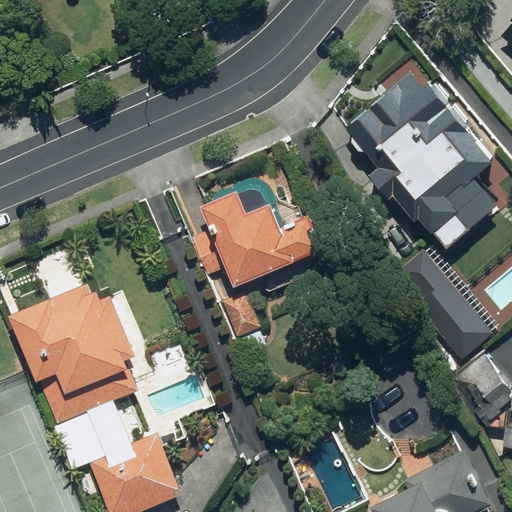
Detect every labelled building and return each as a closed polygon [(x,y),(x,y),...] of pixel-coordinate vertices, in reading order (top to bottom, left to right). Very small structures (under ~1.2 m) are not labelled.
[(398,111),(381,93),(345,126),(376,165),(366,173),(404,221),(431,201),(441,215),(477,187),(464,171),(489,152),(435,83),(398,111)] [(277,199),(250,208),(243,188),(207,201),(236,281),(333,247),(319,208),(284,220),(277,199)] [(395,276),(464,350),(495,321),(427,247),(395,276)] [(89,274),(10,306),(60,422),(141,387),(127,353),(141,347),(116,289),(105,293),(100,281),(93,284),(89,274)] [(246,286),(222,299),(241,335),(265,321),(246,286)] [(511,391),(511,378),(494,352),(467,370),(491,405),(511,391)] [(117,398),(87,412),(106,451),(91,458),(116,511),(135,511),(187,488),(160,430),(137,441),(117,398)] [(378,499),(384,511),(499,511),(467,446),(407,475),(410,483),(378,499)]
